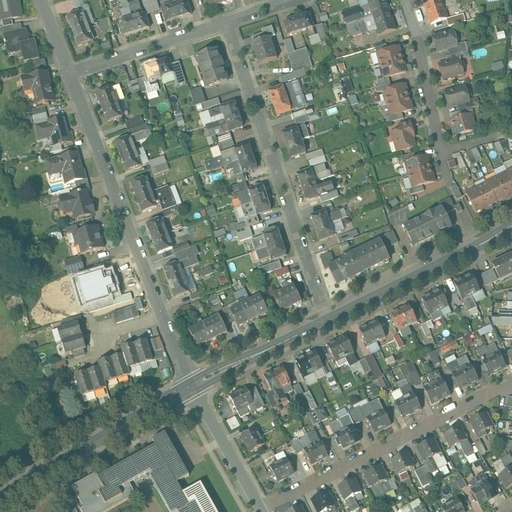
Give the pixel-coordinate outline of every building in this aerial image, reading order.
[(0,0),(0,9),(2,22),(12,20),(21,18),(18,0),(0,0)] [(83,0),(71,0),(75,9),(85,6),(83,0)] [(128,5),(126,0),(121,2),(123,10),(121,11),(123,17),(121,17),(122,21),(119,22),(124,36),(137,32),(128,5)] [(150,1),(149,0),(142,0),(147,15),(154,13),(150,1)] [(156,0),(153,0),(150,1),(154,13),(160,11),(156,0)] [(172,0),(161,0),(164,8),(162,8),(166,23),(179,19),(174,4),(172,0)] [(183,1),(182,0),(172,0),(174,4),(179,19),(191,15),(187,0),(183,1)] [(218,0),(205,0),(208,9),(220,5),(218,0)] [(385,0),(367,0),(369,5),(370,5),(374,17),(390,11),(385,0)] [(440,0),(425,5),(431,24),(447,18),(444,11),(446,10),(444,3),(442,4),(440,0)] [(138,1),(128,5),(137,32),(149,28),(145,14),(142,14),(138,1)] [(361,9),(354,12),(357,22),(364,20),(361,9)] [(82,11),(67,17),(73,32),(88,26),(82,11)] [(374,17),(364,20),(368,32),(377,28),(380,36),(396,30),(390,11),(374,17)] [(322,21),(329,19),(326,12),(319,14),(322,21)] [(309,14),(296,18),(301,32),(306,30),(309,38),(316,36),(309,14)] [(296,18),(284,22),(289,36),(301,32),(296,18)] [(457,18),(447,21),(449,27),(459,24),(457,18)] [(112,29),(109,19),(104,21),(107,31),(112,29)] [(12,20),(2,22),(3,28),(13,26),(12,20)] [(364,20),(357,22),(361,34),(362,34),(368,32),(364,20)] [(357,22),(346,26),(350,38),(361,34),(357,22)] [(322,24),(315,27),(320,41),(327,39),(322,24)] [(88,26),(73,32),(78,46),(93,41),(88,26)] [(29,42),(28,34),(24,35),(23,31),(4,35),(7,52),(21,49),(24,63),(40,59),(35,40),(29,42)] [(453,32),(433,38),(437,52),(447,49),(457,46),(457,45),(457,43),(458,43),(459,41),(457,35),(455,34),(454,34),(453,32)] [(263,33),(252,37),(254,43),(265,39),(263,33)] [(254,43),(252,43),(256,54),(272,49),(268,38),(265,39),(254,43)] [(291,39),(284,41),(288,54),(295,52),(291,39)] [(457,46),(447,49),(449,56),(457,54),(467,51),(465,43),(457,45),(457,46)] [(386,45),(375,48),(376,54),(377,53),(388,50),(386,45)] [(388,50),(377,53),(381,66),(402,60),(398,47),(388,50)] [(295,52),(288,54),(292,67),(310,60),(306,48),(295,52)] [(217,49),(197,56),(202,72),(222,65),(217,49)] [(272,49),(256,54),(260,65),(276,59),(272,49)] [(449,56),(445,57),(447,63),(458,60),(457,54),(449,56)] [(169,59),(156,63),(161,77),(173,73),(169,59)] [(447,63),(439,65),(443,79),(449,77),(451,79),(454,78),(455,76),(463,73),(463,71),(465,68),(463,63),(461,62),(460,62),(459,59),(458,60),(447,63)] [(32,63),(33,69),(46,66),(45,60),(32,63)] [(310,60),(292,67),(294,73),(304,70),(312,67),(310,60)] [(402,60),(381,66),(381,68),(381,69),(382,75),(384,76),(385,78),(388,77),(406,72),(402,60)] [(495,70),(504,68),(502,61),(493,64),(495,70)] [(156,63),(144,67),(147,77),(149,81),(150,86),(157,83),(156,79),(161,77),(156,63)] [(222,65),(202,72),(208,88),(228,81),(222,65)] [(34,75),(47,72),(46,66),(33,69),(34,75)] [(187,80),(183,70),(178,71),(181,82),(187,80)] [(304,70),(294,73),(296,79),(306,76),(304,70)] [(34,87),(50,83),(47,72),(34,75),(21,78),(23,89),(34,87)] [(294,73),(280,78),(282,84),(296,79),(294,73)] [(157,83),(150,86),(149,81),(147,77),(143,78),(147,91),(148,94),(160,91),(157,83)] [(385,78),(377,81),(379,86),(390,83),(388,77),(385,78)] [(147,91),(143,78),(137,80),(141,93),(147,91)] [(141,93),(137,80),(130,83),(134,95),(141,93)] [(50,83),(34,87),(38,102),(36,103),(54,99),(50,83)] [(379,86),(375,88),(376,93),(384,91),(392,89),(390,83),(379,86)] [(283,87),(269,91),(273,104),(295,96),(291,84),(283,87)] [(119,85),(111,88),(117,102),(124,99),(119,85)] [(392,89),(384,91),(384,93),(384,95),(385,101),(387,102),(387,104),(408,98),(405,85),(392,89)] [(111,87),(96,93),(102,108),(117,102),(111,88),(111,87)] [(201,87),(190,91),(195,106),(201,104),(206,103),(201,87)] [(465,87),(445,93),(449,107),(458,104),(469,101),(468,99),(469,98),(471,96),(469,91),(467,89),(466,90),(465,87)] [(295,96),(273,104),(277,116),(299,108),(295,96)] [(206,103),(201,104),(203,110),(220,105),(218,98),(206,103)] [(408,98),(387,104),(391,116),(402,113),(412,110),(408,98)] [(477,98),(469,101),(458,104),(460,112),(472,108),(479,106),(477,98)] [(117,102),(102,108),(107,122),(122,117),(117,102)] [(235,102),(220,107),(209,112),(213,124),(239,115),(235,102)] [(45,107),(32,110),(34,117),(46,114),(45,107)] [(472,108),(460,112),(462,117),(470,115),(473,114),(472,108)] [(305,116),(304,111),(292,114),(294,120),(305,116)] [(402,113),(391,116),(386,117),(388,123),(403,119),(402,113)] [(46,114),(34,117),(35,123),(48,120),(46,114)] [(213,124),(210,124),(214,134),(228,130),(229,132),(243,127),(239,115),(213,124)] [(305,116),(294,120),(296,126),(308,122),(306,115),(305,116)] [(462,117),(451,121),(455,136),(475,130),(470,115),(462,117)] [(141,117),(125,123),(128,131),(144,125),(141,117)] [(63,118),(48,122),(48,124),(36,127),(39,141),(40,140),(40,137),(51,134),(54,146),(61,145),(73,142),(71,132),(67,133),(63,118)] [(410,123),(399,126),(400,130),(401,132),(412,129),(410,123)] [(144,125),(128,131),(130,137),(145,131),(145,132),(149,130),(146,124),(144,125)] [(305,126),(297,128),(283,133),(287,145),(301,141),(309,138),(305,126)] [(412,129),(401,132),(400,130),(392,133),(393,134),(391,136),(393,142),(395,143),(398,152),(415,147),(412,137),(414,136),(412,129)] [(130,137),(115,142),(121,157),(136,152),(133,144),(147,139),(145,132),(145,131),(130,137)] [(230,134),(219,138),(221,144),(232,140),(230,134)] [(232,140),(221,144),(223,150),(234,146),(232,140)] [(305,153),(301,141),(287,145),(291,157),(305,153)] [(499,142),(494,145),(499,155),(504,153),(499,142)] [(249,144),(221,154),(222,156),(204,163),(205,167),(207,172),(239,161),(253,156),(249,144)] [(54,146),(49,148),(50,154),(62,151),(61,145),(54,146)] [(77,147),(66,150),(68,155),(77,153),(77,154),(79,153),(77,147)] [(482,159),(476,148),(471,151),(476,162),(482,159)] [(317,151),(306,155),(308,161),(318,158),(319,158),(317,151)] [(471,151),(465,153),(471,164),(476,162),(471,151)] [(136,152),(121,157),(127,172),(141,167),(136,152)] [(68,155),(59,158),(60,159),(46,162),(49,173),(62,169),(66,184),(75,182),(86,179),(83,170),(82,170),(77,154),(77,153),(68,155)] [(414,153),(401,157),(403,164),(406,163),(416,160),(414,153)] [(253,156),(239,161),(241,167),(234,169),(236,176),(243,173),(257,169),(253,156)] [(164,157),(149,162),(152,169),(166,163),(164,157)] [(416,160),(406,163),(409,176),(430,170),(427,157),(416,160)] [(318,158),(308,161),(310,168),(320,164),(318,158)] [(455,160),(448,162),(450,168),(457,167),(455,160)] [(239,161),(207,172),(209,178),(234,169),(241,167),(239,161)] [(166,163),(152,169),(154,176),(169,170),(166,163)] [(311,170),(297,174),(301,187),(315,182),(316,182),(314,176),(327,172),(325,166),(311,170)] [(205,167),(195,171),(196,176),(207,172),(205,167)] [(430,170),(409,176),(413,188),(422,186),(434,182),(430,170)] [(234,176),(237,185),(246,182),(243,173),(236,176),(234,176)] [(511,181),(508,173),(497,178),(508,199),(511,197),(511,195),(511,194),(511,181)] [(316,182),(315,182),(317,188),(334,182),(332,176),(316,182)] [(146,178),(131,184),(137,198),(151,193),(146,178)] [(508,199),(497,178),(487,183),(487,184),(496,202),(502,199),(503,202),(508,199)] [(86,179),(75,182),(76,188),(89,185),(87,179),(86,179)] [(334,182),(317,188),(315,182),(301,187),(305,199),(319,194),(320,196),(331,192),(333,192),(333,191),(340,189),(338,181),(334,182)] [(234,196),(238,195),(237,194),(249,191),(246,182),(237,185),(231,187),(234,196)] [(487,184),(477,189),(487,210),(492,208),(491,205),(497,203),(496,202),(487,184)] [(76,188),(73,189),(75,195),(88,191),(88,192),(91,192),(89,185),(76,188)] [(462,197),(456,185),(450,188),(457,200),(462,197)] [(151,193),(137,198),(142,213),(157,207),(161,206),(174,200),(169,186),(151,193)] [(263,186),(249,191),(237,194),(238,195),(242,207),(267,198),(263,186)] [(422,186),(413,188),(409,189),(410,195),(424,191),(422,186)] [(477,189),(466,194),(476,213),(481,210),(482,213),(487,210),(477,189)] [(75,195),(61,198),(64,210),(74,208),(76,216),(83,214),(84,217),(96,214),(93,206),(91,206),(88,192),(88,191),(75,195)] [(331,192),(320,196),(322,203),(333,199),(331,192)] [(267,198),(242,207),(246,219),(257,215),(272,210),(267,198)] [(450,198),(439,204),(441,209),(442,209),(445,214),(456,209),(454,207),(450,198)] [(174,200),(161,206),(163,212),(176,207),(174,200)] [(176,207),(163,212),(165,218),(179,213),(176,207)] [(441,209),(404,228),(414,246),(452,228),(445,214),(442,209),(441,209)] [(325,212),(311,216),(315,229),(329,224),(342,220),(342,218),(339,219),(337,213),(339,212),(339,211),(327,216),(325,212)] [(257,215),(246,219),(247,221),(236,225),(239,231),(249,227),(260,224),(257,215)] [(162,219),(146,225),(152,240),(152,239),(167,234),(162,219)] [(329,224),(315,229),(319,241),(334,236),(329,224)] [(77,225),(65,229),(66,234),(78,231),(77,225)] [(76,245),(100,238),(100,236),(101,235),(99,226),(73,234),(76,245)] [(186,227),(175,231),(178,240),(189,237),(186,227)] [(239,231),(232,233),(233,238),(239,237),(240,242),(253,238),(249,227),(239,231)] [(275,229),(265,233),(263,234),(267,248),(282,243),(278,229),(275,230),(275,229)] [(350,232),(337,237),(340,244),(353,239),(350,232)] [(393,232),(381,237),(387,248),(398,243),(393,232)] [(167,234),(152,239),(158,254),(172,249),(173,249),(173,248),(167,234)] [(189,237),(178,240),(180,245),(173,248),(173,249),(172,249),(175,255),(189,249),(188,244),(191,242),(189,237)] [(100,238),(76,245),(79,255),(90,252),(90,253),(93,252),(104,249),(100,238)] [(380,241),(353,254),(362,273),(390,259),(380,241)] [(267,248),(255,252),(259,262),(271,258),(272,261),(274,260),(275,261),(285,258),(284,257),(287,256),(282,243),(267,248)] [(175,255),(174,255),(177,263),(193,257),(192,255),(198,253),(195,247),(189,249),(175,255)] [(331,253),(320,257),(324,270),(328,268),(335,265),(331,253)] [(335,265),(328,268),(337,285),(362,273),(353,254),(341,259),(342,261),(335,265)] [(177,263),(163,268),(169,283),(184,278),(184,277),(182,270),(196,265),(193,257),(177,263)] [(511,262),(509,257),(493,265),(500,280),(511,273),(511,262)] [(81,258),(65,262),(68,274),(77,272),(85,269),(84,269),(81,258)] [(280,262),(259,269),(261,276),(274,272),(282,269),(280,262)] [(211,267),(200,271),(203,277),(213,273),(211,267)] [(282,269),(274,272),(277,278),(290,274),(287,267),(282,269)] [(85,269),(77,272),(81,284),(94,280),(90,268),(84,269),(85,269)] [(492,269),(486,272),(492,283),(498,281),(492,269)] [(486,272),(481,275),(486,286),(492,283),(486,272)] [(474,279),(472,275),(463,279),(471,295),(480,291),(478,287),(479,287),(474,279)] [(102,285),(83,291),(87,307),(117,298),(112,282),(110,278),(101,281),(102,285)] [(184,278),(169,283),(175,298),(190,293),(184,278)] [(463,279),(454,283),(456,288),(455,288),(459,296),(460,296),(465,306),(468,312),(477,308),(471,295),(463,279)] [(293,285),(291,280),(281,285),(283,290),(292,308),(302,303),(293,285)] [(283,291),(274,296),(274,295),(273,295),(275,299),(280,309),(282,313),(282,312),(291,307),(291,308),(292,308),(283,290),(283,291)] [(440,290),(431,295),(439,311),(448,307),(446,302),(447,302),(443,294),(442,294),(440,290)] [(201,291),(190,296),(192,301),(203,296),(201,291)] [(75,294),(68,296),(70,303),(73,312),(80,309),(75,294)] [(431,295),(422,299),(424,303),(424,304),(428,312),(428,311),(434,322),(442,318),(439,311),(431,295)] [(250,300),(248,296),(237,301),(240,306),(248,322),(258,318),(251,302),(250,301),(250,300)] [(140,298),(134,299),(136,305),(138,311),(143,309),(140,298)] [(268,313),(261,298),(251,302),(258,318),(268,313)] [(280,309),(275,299),(270,302),(275,312),(280,309)] [(136,305),(130,307),(134,318),(139,317),(138,311),(136,305)] [(220,305),(214,308),(217,313),(223,310),(220,305)] [(241,307),(231,312),(238,327),(248,322),(240,306),(241,307)] [(415,318),(411,310),(409,306),(400,310),(408,327),(417,322),(415,318)] [(465,306),(458,309),(465,323),(472,319),(468,312),(465,306)] [(130,307),(124,309),(128,320),(134,318),(130,307)] [(124,309),(119,310),(122,322),(128,320),(124,309)] [(119,310),(113,312),(115,318),(117,324),(122,322),(119,310)] [(223,310),(217,313),(219,316),(224,326),(230,324),(223,310)] [(408,327),(400,310),(391,315),(393,319),(392,319),(396,327),(397,327),(402,337),(411,332),(408,327)] [(80,316),(61,322),(63,328),(78,323),(82,322),(80,316)] [(219,316),(209,321),(217,338),(228,333),(224,326),(219,316)] [(500,318),(492,318),(492,320),(494,325),(500,326),(500,318)] [(511,318),(500,318),(500,326),(511,326),(511,318)] [(209,321),(199,326),(207,343),(217,338),(209,321)] [(379,326),(377,322),(368,326),(376,342),(385,338),(383,334),(384,333),(380,326),(379,326)] [(63,328),(58,329),(62,342),(82,336),(78,323),(63,328)] [(430,332),(426,323),(421,326),(425,334),(430,332)] [(199,326),(189,331),(197,348),(207,343),(199,326)] [(368,326),(359,330),(361,335),(364,343),(365,342),(367,347),(376,342),(368,326)] [(491,326),(478,330),(480,335),(493,331),(491,326)] [(399,335),(394,338),(399,349),(404,346),(399,335)] [(82,336),(62,342),(66,355),(72,353),(83,349),(86,348),(82,336)] [(346,337),(337,342),(345,358),(349,367),(357,363),(352,354),(354,353),(352,349),(348,341),(346,337)] [(150,341),(147,342),(153,361),(166,357),(160,338),(155,339),(159,350),(153,352),(150,341)] [(155,339),(150,341),(153,352),(159,350),(155,339)] [(147,341),(134,345),(140,365),(153,361),(147,342),(147,341)] [(456,341),(449,344),(451,350),(458,346),(456,341)] [(337,342),(328,346),(330,350),(329,351),(333,358),(334,358),(336,362),(345,358),(337,342)] [(449,344),(441,348),(444,354),(451,350),(449,344)] [(134,345),(122,349),(124,355),(128,369),(140,365),(134,345)] [(487,348),(487,349),(491,357),(498,372),(506,367),(504,363),(506,362),(503,356),(501,357),(495,345),(487,348)] [(491,357),(487,349),(487,348),(486,346),(477,351),(481,360),(482,360),(484,365),(483,366),(486,373),(488,372),(490,376),(498,372),(491,357)] [(83,349),(72,353),(74,359),(85,355),(83,349)] [(420,351),(412,355),(414,361),(423,357),(422,356),(420,351)] [(434,351),(429,354),(434,366),(440,363),(434,351)] [(314,353),(305,357),(313,373),(322,369),(320,365),(321,365),(317,357),(316,357),(314,353)] [(124,355),(111,359),(117,380),(130,376),(128,369),(124,355)] [(470,365),(466,356),(457,361),(469,386),(478,381),(476,377),(477,377),(473,369),(472,369),(470,365)] [(305,357),(296,362),(298,366),(302,374),(304,378),(313,373),(305,357)] [(111,359),(99,363),(100,369),(105,383),(117,380),(111,359)] [(365,359),(359,362),(365,375),(371,372),(365,359)] [(469,386),(457,361),(448,365),(452,374),(454,378),(453,379),(458,387),(460,391),(469,386)] [(422,382),(412,362),(406,365),(416,385),(422,382)] [(416,385),(406,365),(400,368),(408,385),(409,385),(410,388),(416,385)] [(285,372),(283,368),(274,372),(285,395),(293,391),(291,388),(290,385),(291,384),(289,380),(285,372)] [(100,369),(88,372),(94,392),(107,389),(105,383),(100,369)] [(444,383),(438,371),(428,375),(441,400),(450,396),(448,392),(449,391),(445,383),(444,383)] [(88,372),(75,376),(81,396),(84,395),(86,402),(96,399),(94,392),(88,372)] [(285,395),(274,372),(264,377),(266,381),(265,381),(270,390),(272,393),(277,403),(278,402),(286,398),(285,395)] [(441,400),(428,375),(423,378),(424,382),(422,385),(426,392),(425,393),(429,401),(430,401),(432,405),(441,400)] [(385,379),(379,381),(385,392),(390,390),(385,379)] [(299,384),(293,387),(298,398),(304,395),(299,384)] [(410,388),(409,385),(408,385),(400,390),(404,398),(412,415),(422,410),(420,406),(416,397),(415,398),(410,388)] [(248,392),(246,388),(238,392),(245,407),(248,405),(251,413),(264,406),(256,389),(248,392)] [(404,398),(400,390),(392,393),(392,392),(391,393),(395,403),(397,407),(396,407),(401,416),(401,415),(403,419),(404,419),(412,415),(404,398)] [(310,391),(304,393),(311,410),(317,408),(310,391)] [(245,407),(238,392),(230,396),(232,400),(230,401),(233,408),(235,407),(240,418),(249,414),(245,407)] [(272,393),(266,397),(272,409),(279,406),(278,402),(277,403),(272,393)] [(384,411),(378,400),(370,404),(382,429),(390,425),(388,421),(390,420),(387,414),(385,415),(383,411),(384,411)] [(382,429),(370,404),(360,409),(365,420),(365,421),(367,420),(369,423),(367,424),(370,430),(372,430),(374,434),(383,429),(382,429)] [(322,407),(315,411),(321,422),(327,419),(322,407)] [(359,407),(353,410),(360,423),(365,420),(360,409),(359,407)] [(360,423),(353,410),(347,413),(348,415),(349,415),(354,426),(360,423)] [(486,413),(478,417),(485,431),(493,427),(492,425),(493,425),(489,418),(488,418),(486,413)] [(354,426),(349,415),(348,415),(339,420),(351,445),(359,441),(357,437),(359,436),(356,430),(354,431),(352,427),(354,426)] [(236,417),(227,421),(232,430),(240,426),(236,417)] [(478,417),(470,421),(472,426),(475,434),(476,434),(478,439),(487,435),(485,431),(478,417)] [(351,445),(339,420),(331,424),(336,435),(338,439),(336,440),(339,446),(341,445),(343,449),(351,445)] [(462,431),(460,426),(452,430),(459,444),(465,457),(473,453),(466,439),(467,438),(463,431),(462,431)] [(256,429),(252,431),(251,430),(245,433),(246,435),(242,437),(246,445),(260,437),(256,429)] [(459,444),(452,430),(444,434),(446,439),(450,447),(451,448),(459,444)] [(320,443),(315,432),(307,436),(320,461),(328,457),(326,453),(327,452),(324,446),(323,446),(321,442),(320,443)] [(200,511),(195,503),(189,506),(183,494),(177,483),(189,476),(165,434),(153,441),(156,446),(99,478),(96,474),(72,488),(84,509),(81,510),(81,511),(107,511),(136,496),(130,484),(150,473),(152,476),(150,477),(169,511),(200,511)] [(320,461),(307,436),(298,440),(297,441),(302,452),(304,451),(306,454),(304,455),(307,462),(309,461),(311,465),(320,461)] [(260,437),(246,445),(251,453),(255,450),(256,452),(261,449),(261,447),(264,445),(260,437)] [(297,438),(290,442),(295,451),(297,454),(302,452),(297,441),(298,440),(297,438)] [(436,445),(433,440),(426,444),(439,470),(447,466),(443,458),(441,459),(438,455),(440,454),(440,452),(437,444),(436,445)] [(290,441),(285,444),(290,454),(295,451),(290,441)] [(480,441),(475,443),(481,455),(486,452),(480,441)] [(426,444),(417,447),(420,452),(419,453),(423,460),(424,460),(424,462),(424,463),(425,463),(426,466),(427,466),(432,473),(439,470),(426,444)] [(272,450),(262,456),(265,462),(275,456),(272,450)] [(503,459),(499,451),(495,451),(500,460),(503,459)] [(409,458),(407,453),(399,457),(406,470),(414,466),(413,465),(414,464),(410,457),(409,458)] [(511,462),(508,456),(503,459),(500,460),(511,480),(511,462)] [(399,457),(391,460),(394,465),(393,466),(397,473),(398,473),(398,474),(400,473),(406,470),(399,457)] [(289,463),(287,459),(279,463),(286,477),(294,473),(292,469),(293,469),(290,462),(289,463)] [(490,472),(482,459),(473,464),(476,469),(480,467),(485,474),(490,472)] [(511,486),(511,480),(500,460),(493,465),(500,477),(499,477),(504,485),(507,490),(511,486)] [(279,463),(271,467),(273,471),(271,472),(274,478),(276,477),(278,482),(286,478),(286,477),(279,463)] [(383,471),(381,466),(373,470),(385,495),(392,492),(386,480),(387,480),(387,478),(384,471),(383,471)] [(426,466),(421,468),(425,477),(432,473),(427,466),(426,466)] [(421,468),(415,471),(423,487),(429,484),(425,477),(421,468)] [(385,495),(373,470),(365,474),(367,479),(370,487),(371,486),(377,499),(385,495)] [(489,486),(483,475),(475,479),(487,500),(488,500),(495,496),(493,492),(495,491),(491,485),(489,486)] [(461,476),(455,479),(461,490),(467,487),(461,476)] [(357,484),(354,479),(346,483),(353,497),(361,493),(360,491),(361,491),(357,483),(357,484)] [(455,479),(449,482),(456,494),(461,490),(455,479)] [(487,500),(475,479),(470,482),(474,489),(471,491),(473,495),(472,496),(475,502),(477,501),(479,505),(480,505),(487,500)] [(346,483),(338,487),(341,492),(340,492),(344,500),(345,499),(350,511),(352,511),(359,509),(353,497),(346,483)] [(216,511),(201,484),(183,494),(189,506),(195,503),(200,511),(216,511)] [(330,497),(328,492),(320,496),(327,510),(327,511),(337,511),(335,506),(334,505),(335,504),(331,497),(330,497)] [(322,511),(327,510),(320,496),(312,500),(315,505),(314,505),(316,511),(322,511)] [(460,503),(457,499),(449,504),(454,511),(464,511),(463,509),(465,508),(461,502),(460,503)]
